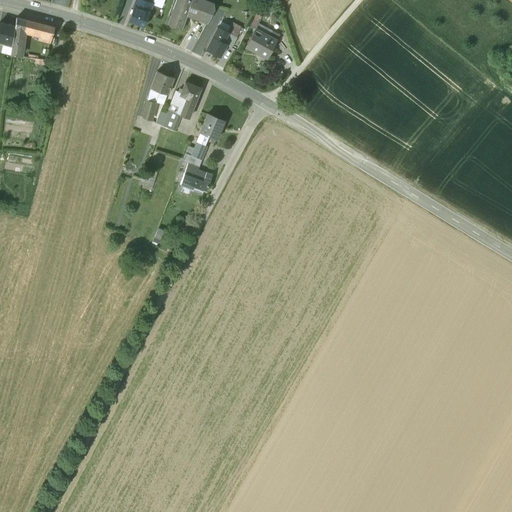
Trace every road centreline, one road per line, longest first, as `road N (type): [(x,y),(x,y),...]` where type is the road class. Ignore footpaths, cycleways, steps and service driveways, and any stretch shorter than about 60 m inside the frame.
road 1 (tertiary): [(511,258),(206,73),(0,3)]
road 2 (track): [(48,511),(263,103)]
road 3 (track): [(275,110),(371,0)]
